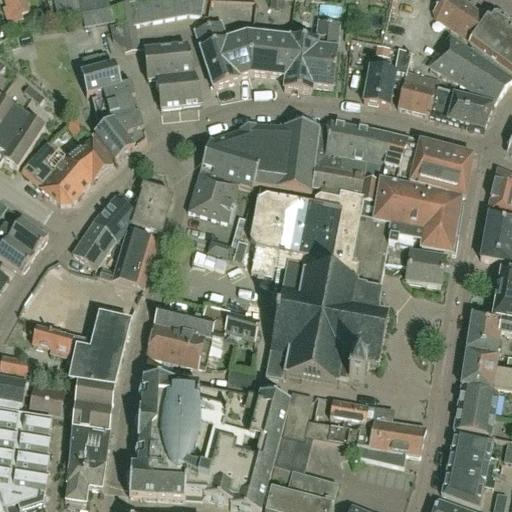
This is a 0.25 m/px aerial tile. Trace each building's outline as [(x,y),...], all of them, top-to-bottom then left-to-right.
[(8,18),(19,15),(15,5),(13,0),(3,0),(4,2),(8,18)] [(161,1),(159,1),(163,24),(175,22),(171,0),(163,1),(161,1)] [(175,22),(189,19),(187,0),(173,0),(171,0),(175,22)] [(187,0),(189,19),(201,21),(204,0),(187,0)] [(431,71),(442,78),(494,108),(511,85),(511,84),(511,82),(511,28),(497,18),(491,26),(453,0),(444,0),(434,15),(438,22),(472,46),(470,49),(473,51),(469,55),(451,42),(431,71)] [(151,26),(163,24),(159,1),(147,4),(151,26)] [(147,4),(135,6),(140,28),(151,26),(147,4)] [(116,10),(119,28),(134,26),(135,29),(140,28),(135,6),(116,10)] [(108,12),(82,17),(84,31),(115,26),(112,11),(108,12)] [(124,57),(139,54),(135,29),(134,26),(119,28),(110,30),(112,44),(124,57)] [(285,83),(290,44),(247,38),(226,45),(221,27),(195,35),(201,53),(200,54),(213,94),(240,85),(239,83),(250,79),(285,83)] [(317,46),(291,43),(290,43),(290,44),(285,83),(284,95),(312,98),(312,92),(333,94),(337,55),(337,54),(339,29),(319,27),(317,46)] [(144,54),(146,70),(147,86),(158,85),(161,115),(179,113),(198,111),(202,111),(188,49),(144,54)] [(363,107),(390,111),(393,92),(403,94),(412,58),(400,54),(395,77),(370,72),(363,107)] [(103,132),(94,139),(116,167),(146,144),(130,82),(120,85),(116,69),(109,71),(106,58),(84,63),(87,77),(81,78),(87,100),(95,98),(96,103),(92,104),(98,127),(102,126),(103,132)] [(399,113),(429,121),(437,94),(439,85),(408,77),(399,113)] [(37,96),(29,90),(24,97),(31,103),(37,96)] [(484,136),(494,110),(437,94),(429,121),(484,136)] [(39,109),(45,102),(37,96),(31,103),(39,109)] [(0,150),(22,117),(0,102),(0,150)] [(44,132),(22,117),(0,150),(0,169),(4,165),(16,173),(44,132)] [(77,122),(66,131),(76,144),(87,136),(77,122)] [(239,190),(252,195),(254,189),(311,197),(312,191),(313,191),(321,132),(284,130),(284,132),(257,131),(256,129),(239,135),(240,137),(214,145),(210,144),(200,179),(237,191),(239,191),(239,190)] [(384,171),(391,141),(331,129),(330,132),(321,132),(313,191),(340,196),(360,199),(363,183),(381,187),(385,171),(384,171)] [(381,187),(408,193),(409,189),(465,204),(473,161),(420,147),(391,141),(384,171),(385,171),(381,187)] [(93,143),(67,162),(49,147),(22,178),(61,210),(71,209),(72,210),(93,186),(113,170),(93,143)] [(511,180),(498,174),(488,217),(511,221),(511,180)] [(237,191),(200,179),(188,217),(226,228),(237,191)] [(287,266),(305,270),(304,276),(356,286),(361,287),(360,289),(367,291),(367,292),(381,295),(383,280),(385,271),(408,274),(406,287),(441,292),(445,265),(412,260),(412,256),(389,250),(390,243),(422,248),(421,255),(456,261),(459,243),(455,242),(461,205),(408,193),(381,187),(363,183),(360,199),(340,196),(339,202),(320,199),(315,202),(314,210),(266,201),(258,207),(250,245),(255,253),(252,271),(251,279),(273,283),(275,272),(286,274),(287,266)] [(144,192),(135,219),(133,226),(128,242),(156,250),(171,203),(169,199),(144,192)] [(133,226),(135,219),(116,202),(94,227),(117,246),(129,233),(128,232),(133,226)] [(511,223),(488,219),(484,242),(511,246),(511,223)] [(15,234),(5,227),(0,234),(0,235),(35,260),(48,241),(22,224),(15,234)] [(116,247),(117,246),(94,227),(72,259),(96,275),(115,246),(116,247)] [(0,263),(22,279),(35,260),(0,235),(0,247),(3,250),(0,254),(0,263)] [(128,242),(127,243),(126,243),(115,277),(103,273),(99,283),(112,287),(112,286),(143,295),(156,250),(128,242)] [(511,246),(484,242),(481,264),(511,270),(511,269),(511,246)] [(234,252),(210,245),(207,257),(231,264),(234,252)] [(241,268),(247,249),(238,246),(232,266),(241,268)] [(287,266),(286,274),(266,383),(284,387),(285,380),(339,391),(340,387),(364,391),(367,376),(368,376),(369,371),(376,373),(379,373),(382,353),(384,345),(385,338),(389,317),(380,316),(380,311),(379,311),(382,295),(381,295),(367,292),(367,291),(360,289),(361,287),(356,286),(304,276),(305,270),(287,266)] [(492,298),(511,301),(511,277),(501,275),(500,282),(495,282),(492,298)] [(0,296),(9,284),(0,277),(0,296)] [(49,278),(38,295),(69,314),(79,297),(76,295),(49,278)] [(38,295),(27,311),(58,331),(62,324),(69,314),(38,295)] [(511,325),(511,301),(492,298),(489,314),(494,315),(492,323),(511,325)] [(136,324),(139,314),(92,300),(89,310),(136,324)] [(183,337),(212,343),(222,346),(220,353),(234,357),(235,349),(224,346),(226,339),(255,347),(261,326),(231,318),(228,329),(202,322),(160,312),(155,330),(183,337)] [(131,324),(101,317),(100,320),(99,320),(95,337),(91,351),(87,350),(86,355),(76,353),(73,368),(69,385),(77,387),(114,393),(114,392),(131,324)] [(511,325),(492,323),(472,320),(467,353),(502,358),(502,354),(498,353),(500,338),(511,340),(511,325)] [(146,363),(174,369),(183,337),(155,330),(146,363)] [(66,366),(73,368),(76,353),(86,355),(87,350),(91,351),(95,337),(89,335),(87,343),(72,340),(72,342),(37,332),(32,350),(51,355),(50,359),(67,363),(66,366)] [(212,343),(183,337),(174,369),(198,375),(198,374),(205,375),(212,343)] [(511,378),(496,376),(498,362),(466,356),(461,391),(493,397),(493,395),(497,396),(498,394),(511,396),(511,378)] [(0,378),(9,380),(19,382),(18,387),(27,388),(27,389),(36,391),(40,369),(3,363),(0,376),(0,378)] [(227,390),(254,394),(256,379),(230,375),(227,390)] [(18,387),(19,382),(9,380),(0,378),(0,417),(19,421),(20,415),(22,415),(27,389),(27,388),(18,387)] [(137,445),(140,445),(138,472),(131,471),(129,502),(185,506),(185,500),(195,501),(204,502),(203,504),(231,511),(230,511),(262,511),(290,408),(260,400),(259,404),(200,393),(200,390),(174,388),(175,387),(144,384),(142,415),(139,415),(137,445)] [(111,440),(114,393),(77,387),(72,434),(110,440),(111,440)] [(458,414),(493,420),(497,396),(493,395),(493,397),(461,391),(463,391),(462,393),(462,392),(458,414)] [(64,399),(34,394),(30,415),(60,421),(64,399)] [(313,403),(293,399),(276,472),(293,477),(304,481),(313,444),(334,448),(336,433),(308,428),(313,403)] [(400,472),(402,460),(421,462),(426,434),(392,429),(393,421),(376,419),(377,414),(333,407),(330,425),(361,429),(359,437),(336,433),(334,448),(344,450),(357,452),(355,462),(360,463),(400,472)] [(493,420),(458,414),(455,435),(490,441),(493,420)] [(19,421),(0,417),(0,511),(43,511),(45,501),(46,501),(49,484),(52,426),(19,421)] [(103,495),(108,458),(110,440),(72,434),(68,459),(70,459),(69,466),(66,490),(67,491),(64,507),(86,510),(89,494),(103,495)] [(469,475),(486,479),(493,444),(455,436),(448,469),(469,473),(469,475)] [(469,473),(448,469),(441,499),(475,511),(479,511),(486,479),(469,475),(469,473)] [(334,507),(337,490),(304,481),(293,477),(289,495),(273,491),(267,511),(331,511),(333,506),(334,507)] [(494,511),(504,511),(507,501),(497,499),(494,511)]
